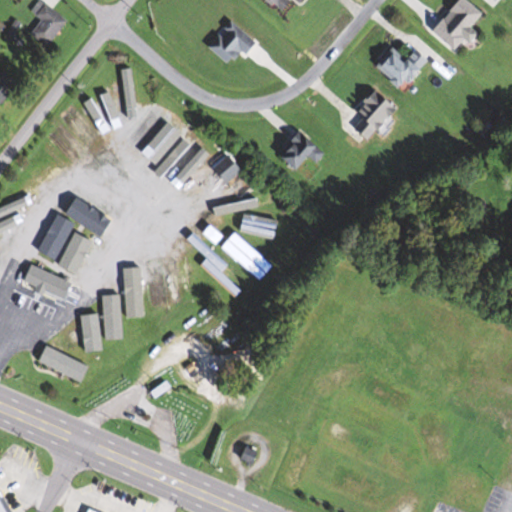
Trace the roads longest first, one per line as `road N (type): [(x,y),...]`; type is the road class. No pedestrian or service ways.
road 1 (residential): [(109,17),(194,89),(246,104),(290,92),(375,0)]
road 2 (trunk): [(249,511),(0,404)]
road 3 (residential): [(0,157),(120,0)]
